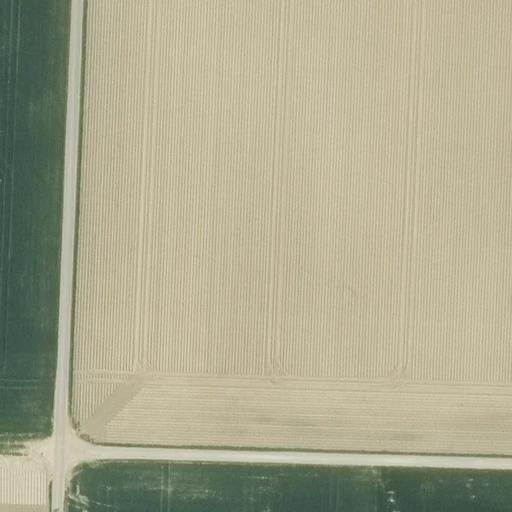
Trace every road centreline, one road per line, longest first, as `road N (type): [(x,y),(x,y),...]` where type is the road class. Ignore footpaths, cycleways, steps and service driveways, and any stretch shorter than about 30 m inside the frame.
road 1 (track): [(57,511),(77,0)]
road 2 (track): [(0,449),(511,465)]
